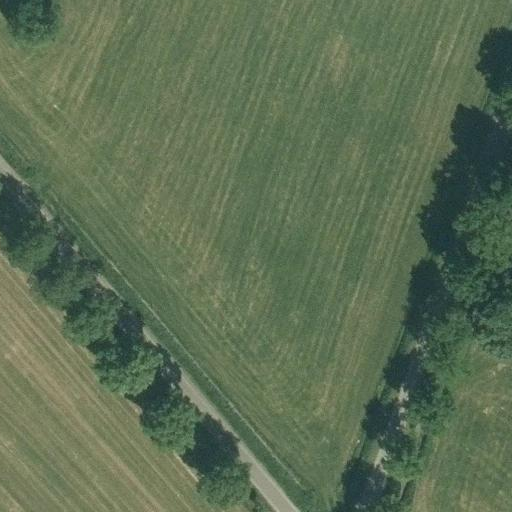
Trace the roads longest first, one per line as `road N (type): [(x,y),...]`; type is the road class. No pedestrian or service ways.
road 1 (unclassified): [(286,511),(0,178)]
road 2 (unclassified): [(364,511),(511,99)]
